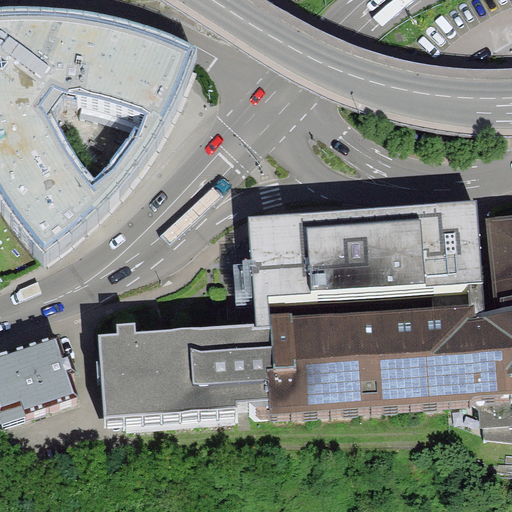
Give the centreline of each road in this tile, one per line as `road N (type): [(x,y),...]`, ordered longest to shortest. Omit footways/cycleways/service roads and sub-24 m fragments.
road 1 (primary): [(214,0),(353,75),(432,95),(511,97)]
road 2 (residential): [(280,106),(188,34),(145,15),(47,1),(0,4)]
road 3 (residential): [(143,245),(227,210),(376,178)]
road 4 (unknown): [(41,298),(87,463),(78,477),(39,491)]
road 5 (primary): [(280,106),(143,245)]
road 6 (unknown): [(456,186),(455,254),(380,262),(366,291)]
road 7 (primary): [(143,245),(83,283),(0,313)]
road 8 (primary): [(390,0),(280,106)]
road 9 (residential): [(511,175),(460,186),(376,178)]
road 10 (residential): [(376,178),(280,106)]
